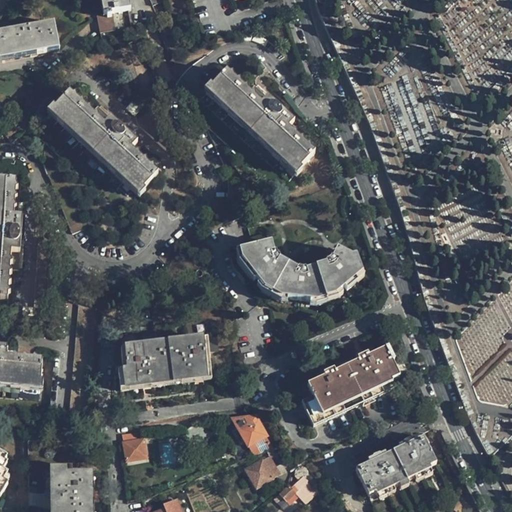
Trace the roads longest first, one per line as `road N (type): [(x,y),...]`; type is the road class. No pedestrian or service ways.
road 1 (residential): [(497,511),(450,413),(302,0)]
road 2 (unknown): [(158,245),(166,171),(155,147),(92,80),(69,79),(45,99),(45,112),(94,166)]
road 3 (unknown): [(114,511),(109,421),(266,390)]
road 4 (unknown): [(278,369),(224,253),(232,224)]
road 5 (unknown): [(450,413),(351,453),(363,499)]
